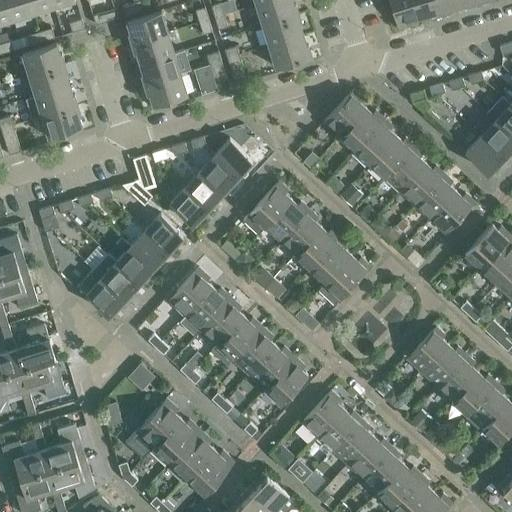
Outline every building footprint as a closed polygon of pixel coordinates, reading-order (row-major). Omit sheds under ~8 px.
[(0,0),(0,21),(13,18),(7,0),(0,0)] [(7,0),(13,18),(34,12),(29,0),(7,0)] [(29,0),(34,12),(54,5),(52,0),(29,0)] [(147,0),(136,0),(135,1),(138,10),(150,6),(147,0)] [(267,0),(256,4),(263,24),(299,13),(295,3),(294,3),(292,0),(267,0)] [(418,17),(412,0),(389,0),(398,28),(411,24),(409,20),(418,17)] [(433,0),(412,0),(418,17),(426,15),(427,19),(438,16),(433,0)] [(454,0),(433,0),(438,16),(450,12),(448,8),(457,5),(454,0)] [(138,10),(135,1),(122,4),(125,14),(138,10)] [(211,4),(215,17),(224,14),(220,1),(211,4)] [(195,9),(199,21),(209,18),(205,6),(195,9)] [(129,31),(132,42),(168,31),(161,9),(127,20),(130,31),(129,31)] [(93,14),(96,23),(108,20),(105,10),(93,14)] [(263,24),(269,45),(303,34),(300,24),(302,23),(299,13),(263,24)] [(224,14),(215,17),(218,29),(228,26),(224,14)] [(69,21),(72,31),(84,27),(81,17),(69,21)] [(209,18),(199,21),(203,33),(213,30),(209,18)] [(52,26),(39,30),(42,40),(54,36),(52,26)] [(42,40),(39,30),(27,34),(30,44),(42,40)] [(137,52),(140,62),(175,51),(168,31),(132,42),(135,52),(137,52)] [(303,34),(269,45),(276,66),(312,55),(308,44),(307,44),(303,34)] [(10,39),(0,42),(0,49),(1,53),(13,49),(10,39)] [(511,40),(500,45),(502,54),(511,50),(511,40)] [(22,53),(29,74),(65,63),(62,53),(60,53),(57,42),(22,53)] [(224,48),(227,58),(240,54),(237,44),(224,48)] [(207,54),(209,63),(222,60),(219,50),(207,54)] [(142,73),(145,83),(181,72),(175,51),(140,62),(143,73),(142,73)] [(240,54),(227,58),(235,84),(248,80),(240,54)] [(222,60),(209,63),(218,89),(230,85),(222,60)] [(29,74),(35,95),(70,84),(66,74),(68,73),(65,63),(29,74)] [(485,79),(482,70),(468,74),(471,83),(485,79)] [(181,72),(145,83),(148,94),(150,93),(153,104),(188,94),(181,72)] [(465,85),(462,76),(449,80),(452,89),(465,85)] [(429,87),(432,96),(446,91),(443,82),(429,87)] [(35,95),(42,115),(78,104),(75,94),(73,94),(70,84),(35,95)] [(324,120),(340,135),(366,106),(360,101),(363,97),(354,88),(324,120)] [(410,93),(413,102),(426,97),(423,88),(410,93)] [(511,104),(510,103),(496,118),(511,133),(511,104)] [(78,104),(42,115),(48,137),(83,126),(79,115),(81,114),(78,104)] [(340,135),(355,149),(384,117),(376,109),(372,112),(366,106),(340,135)] [(0,117),(0,124),(1,128),(13,124),(10,115),(0,117)] [(355,149),(370,162),(396,134),(390,128),(393,125),(384,117),(355,149)] [(511,133),(496,118),(481,134),(506,158),(511,151),(511,133)] [(13,124),(1,128),(9,154),(21,150),(13,124)] [(370,162),(385,176),(414,144),(406,136),(402,140),(396,134),(370,162)] [(506,158),(481,134),(466,151),(491,174),(506,158)] [(207,144),(204,136),(191,140),(193,149),(207,144)] [(230,137),(215,153),(240,177),(256,160),(230,137)] [(188,150),(185,142),(171,146),(174,155),(188,150)] [(385,176),(400,190),(426,162),(420,156),(423,152),(414,144),(385,176)] [(168,156),(166,147),(152,152),(155,161),(168,156)] [(215,153),(200,169),(225,193),(240,177),(215,153)] [(139,178),(135,179),(146,188),(156,185),(146,154),(133,158),(139,178)] [(400,190),(415,204),(444,172),(435,164),(432,167),(426,162),(400,190)] [(200,169),(185,185),(211,209),(225,193),(200,169)] [(415,204),(430,218),(456,189),(450,183),(453,180),(444,172),(415,204)] [(146,188),(135,179),(128,188),(124,184),(124,183),(122,183),(145,204),(153,195),(146,188)] [(340,194),(352,206),(365,191),(354,179),(340,194)] [(259,233),(265,226),(292,198),(285,192),(288,188),(279,180),(243,218),(259,233)] [(211,209),(185,185),(170,202),(195,225),(211,209)] [(113,196),(110,187),(97,191),(100,200),(113,196)] [(456,189),(430,218),(446,232),(475,200),(465,192),(462,195),(456,189)] [(94,202),(91,193),(78,197),(80,206),(94,202)] [(265,226),(280,240),(310,208),(301,200),(298,203),(292,198),(265,226)] [(74,208),(72,199),(58,203),(61,212),(74,208)] [(42,218),(51,215),(55,214),(52,205),(39,209),(42,218)] [(280,240),(295,254),(321,225),(315,219),(318,216),(310,208),(280,240)] [(161,212),(145,228),(171,252),(186,235),(161,212)] [(51,215),(42,218),(45,231),(54,228),(51,215)] [(465,251),(481,267),(511,234),(501,225),(498,228),(492,222),(465,251)] [(295,254),(310,267),(339,236),(331,228),(328,231),(321,225),(295,254)] [(145,228),(131,244),(156,268),(171,252),(145,228)] [(0,276),(28,268),(17,233),(0,238),(0,243),(3,253),(0,253),(0,276)] [(481,267),(497,281),(511,265),(511,234),(481,267)] [(310,267),(325,281),(351,253),(345,247),(348,244),(339,236),(310,267)] [(407,242),(400,250),(417,266),(424,259),(407,242)] [(131,244),(116,260),(141,284),(156,268),(131,244)] [(108,252),(93,268),(127,299),(141,284),(116,260),(108,252)] [(351,253),(325,281),(318,289),(334,303),(370,264),(361,255),(358,259),(351,253)] [(269,265),(260,274),(280,296),(290,287),(269,265)] [(511,265),(497,281),(511,294),(511,265)] [(169,299),(185,314),(212,285),(207,280),(210,277),(199,266),(169,299)] [(0,311),(5,310),(1,298),(16,293),(20,308),(38,302),(28,268),(0,276),(0,311)] [(127,299),(93,268),(78,285),(111,316),(127,299)] [(435,283),(443,291),(449,284),(441,277),(435,283)] [(185,314),(201,329),(231,296),(221,287),(218,290),(212,285),(185,314)] [(201,329),(217,344),(244,314),(239,309),(242,306),(231,296),(201,329)] [(460,306),(468,313),(474,307),(466,300),(460,306)] [(306,304),(298,312),(314,327),(321,319),(306,304)] [(474,307),(468,313),(476,321),(482,314),(474,307)] [(0,311),(0,323),(0,325),(8,322),(5,310),(0,311)] [(217,344),(233,358),(263,326),(252,316),(249,319),(244,314),(217,344)] [(492,319),(484,328),(499,342),(507,334),(492,319)] [(0,325),(4,337),(12,335),(8,322),(0,325)] [(12,348),(18,368),(55,357),(45,322),(26,328),(31,342),(16,347),(12,348)] [(407,357),(422,371),(448,343),(442,337),(445,334),(436,325),(407,357)] [(233,358),(249,373),(276,344),(270,339),(273,335),(263,326),(233,358)] [(148,339),(156,346),(162,340),(154,333),(148,339)] [(0,374),(18,368),(12,348),(16,347),(12,335),(4,337),(8,350),(0,352),(0,374)] [(511,341),(506,336),(499,343),(507,350),(511,344),(511,341)] [(162,340),(156,346),(163,353),(169,347),(162,340)] [(422,371),(437,385),(467,353),(458,345),(455,349),(448,343),(422,371)] [(249,373),(265,388),(295,355),(284,345),(281,349),(276,344),(249,373)] [(437,385),(452,399),(478,370),(472,365),(475,361),(467,353),(437,385)] [(295,355),(265,388),(281,403),(308,374),(302,368),(305,365),(295,355)] [(55,357),(18,368),(24,389),(21,390),(24,402),(32,400),(28,387),(43,383),(48,397),(66,391),(55,357)] [(131,371),(143,384),(156,372),(144,360),(131,371)] [(180,369),(187,376),(194,369),(186,362),(180,369)] [(18,368),(0,374),(0,411),(10,409),(6,394),(21,390),(24,389),(18,368)] [(194,369),(187,376),(195,383),(201,376),(194,369)] [(452,399),(467,413),(496,381),(488,373),(485,376),(478,370),(452,399)] [(467,413),(482,426),(508,398),(502,392),(505,389),(496,381),(467,413)] [(302,420),(318,435),(344,407),(337,401),(341,397),(331,389),(302,420)] [(211,398),(219,405),(225,398),(218,391),(211,398)] [(136,430),(154,446),(181,417),(175,412),(178,408),(166,397),(136,430)] [(225,398),(219,405),(227,412),(233,405),(225,398)] [(511,401),(508,398),(482,426),(498,441),(511,425),(511,401)] [(36,412),(32,400),(24,402),(28,414),(36,412)] [(318,435),(333,449),(362,417),(353,409),(350,412),(344,407),(318,435)] [(154,446),(170,461),(201,429),(189,418),(186,422),(181,417),(154,446)] [(333,449),(348,463),(374,434),(367,428),(371,425),(362,417),(333,449)] [(244,428),(252,435),(258,428),(250,421),(244,428)] [(31,425),(35,437),(43,434),(39,422),(31,425)] [(43,448),(49,468),(86,456),(75,422),(57,428),(61,442),(47,446),(43,448)] [(170,461),(187,477),(214,447),(209,442),(212,439),(201,429),(170,461)] [(1,445),(12,479),(49,468),(43,448),(47,446),(43,434),(35,437),(39,449),(24,454),(20,439),(1,445)] [(348,463),(363,476),(392,445),(383,437),(380,440),(374,434),(348,463)] [(452,446),(443,438),(437,445),(446,453),(452,446)] [(363,476),(378,490),(404,462),(397,456),(401,453),(392,445),(363,476)] [(214,447),(187,477),(205,493),(235,460),(223,449),(220,453),(214,447)] [(51,489),(55,501),(63,499),(59,487),(74,482),(79,497),(96,487),(86,456),(49,468),(55,488),(51,489)] [(288,468),(302,481),(313,470),(298,456),(288,468)] [(119,463),(122,473),(131,470),(128,460),(119,463)] [(378,490),(393,504),(422,472),(413,464),(410,468),(404,462),(378,490)] [(37,494),(51,489),(55,488),(49,468),(12,479),(22,511),(28,511),(41,508),(37,494)] [(263,470),(248,487),(275,511),(286,511),(296,501),(263,470)] [(511,470),(499,484),(511,496),(511,470)] [(125,477),(133,485),(139,478),(131,471),(125,477)] [(393,504),(401,511),(413,511),(434,490),(427,484),(431,480),(422,472),(393,504)] [(275,511),(248,487),(233,503),(243,511),(275,511)] [(434,490),(413,511),(442,511),(453,501),(443,492),(440,495),(434,490)] [(119,511),(99,493),(83,504),(91,511),(119,511)] [(150,501),(158,508),(164,502),(157,494),(150,501)] [(55,501),(58,511),(63,511),(66,510),(63,499),(55,501)] [(164,502),(158,508),(162,511),(168,511),(172,509),(164,502)] [(225,511),(243,511),(233,503),(225,511)]
